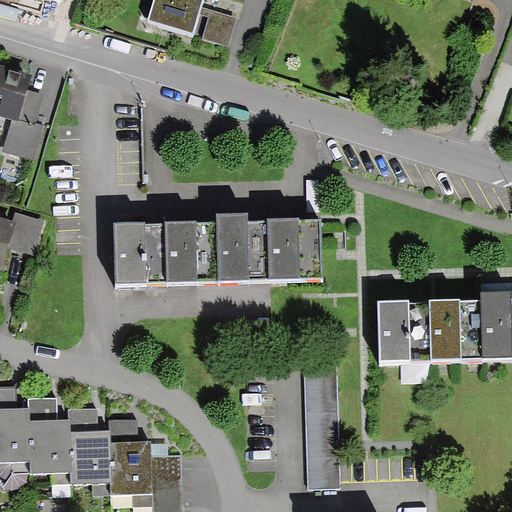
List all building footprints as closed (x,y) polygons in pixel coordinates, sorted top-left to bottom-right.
[(202,0),(157,0),(151,19),(194,33),(224,43),(232,19),(199,9),(202,0)] [(31,79),(0,68),(0,117),(16,123),(5,158),(32,167),(45,129),(32,125),(40,100),(26,95),(31,79)] [(0,269),(6,271),(11,254),(35,261),(45,222),(16,214),(11,230),(0,226),(0,269)] [(114,231),(116,290),(270,285),(323,283),(322,265),(321,224),(232,227),(114,231)] [(511,305),(376,306),(377,365),(511,363),(511,305)] [(335,366),(301,367),(301,376),(306,475),(307,491),(341,489),(335,366)] [(18,390),(0,390),(0,511),(34,510),(34,511),(184,511),(182,457),(152,458),(152,444),(141,445),(140,433),(140,423),(98,425),(98,419),(97,410),(53,412),(53,408),(53,402),(18,403),(18,397),(18,390)]
